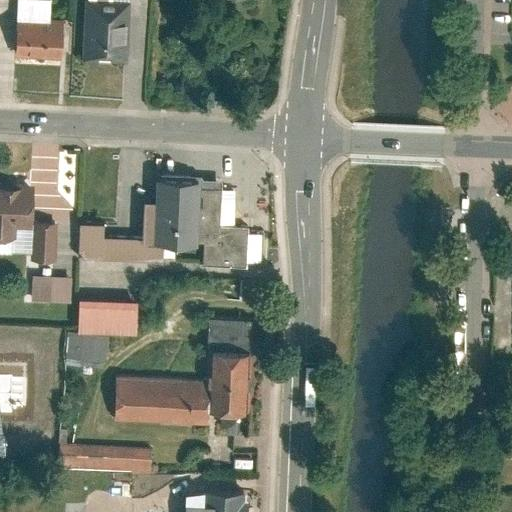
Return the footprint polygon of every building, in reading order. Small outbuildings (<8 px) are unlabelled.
[(20,0),(17,51),(69,54),(72,16),(58,15),(58,0),(20,0)] [(86,0),(86,59),(130,59),(131,0),(86,0)] [(210,240),(213,178),(163,175),(162,196),(173,197),(171,238),(210,240)] [(209,260),(254,262),(256,224),(226,222),(228,178),(213,178),(210,240),(209,260)] [(44,183),(0,180),(0,232),(22,234),(22,222),(43,222),(44,183)] [(91,218),(89,253),(170,257),(171,238),(173,197),(162,196),(151,196),(149,234),(114,232),(114,219),(91,218)] [(41,255),(61,256),(63,223),(43,222),(41,255)] [(77,274),(39,271),(37,299),(75,302),(77,274)] [(146,296),(91,294),(89,330),(144,332),(146,296)] [(204,346),(217,347),(246,348),(248,317),(206,314),(204,346)] [(114,333),(72,330),(70,357),(112,360),(114,333)] [(246,348),(217,347),(213,405),(249,407),(252,349),(246,348)] [(200,377),(122,374),(121,417),(210,420),(200,377)] [(156,445),(66,441),(65,466),(155,470),(156,445)] [(242,501),(243,490),(182,488),(181,511),(245,511),(246,501),(242,501)]
